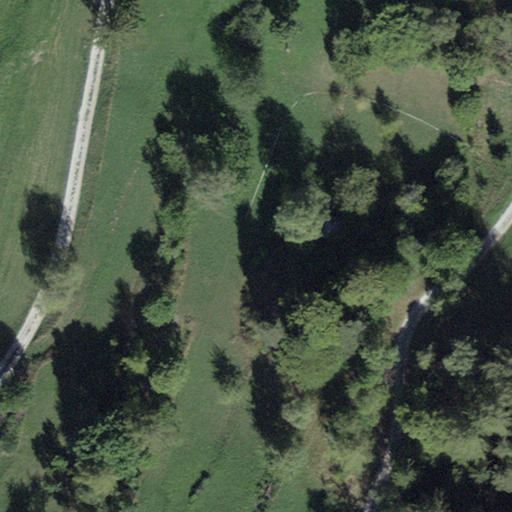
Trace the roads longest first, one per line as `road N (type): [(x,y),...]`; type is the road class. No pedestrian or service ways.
road 1 (track): [(102,0),(61,263),(0,368)]
road 2 (track): [(511,206),(401,329),(391,366),(389,447),(366,511)]
